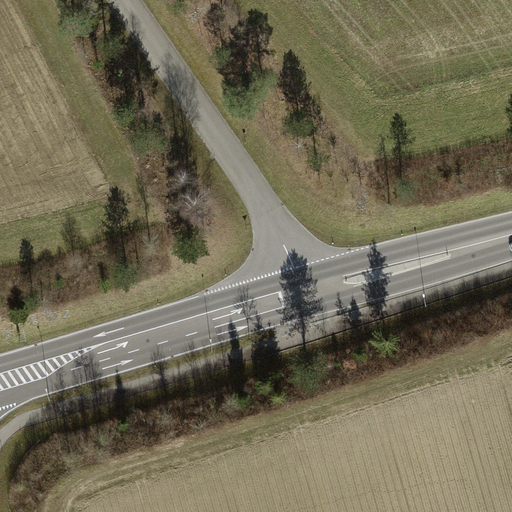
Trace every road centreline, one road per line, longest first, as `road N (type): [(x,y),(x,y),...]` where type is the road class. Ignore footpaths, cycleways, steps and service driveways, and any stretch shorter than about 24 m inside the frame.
road 1 (track): [(511,341),(121,471),(71,511)]
road 2 (unclassified): [(306,292),(252,183),(125,0)]
road 3 (secondary): [(306,292),(0,383)]
road 4 (secondary): [(511,233),(306,292)]
